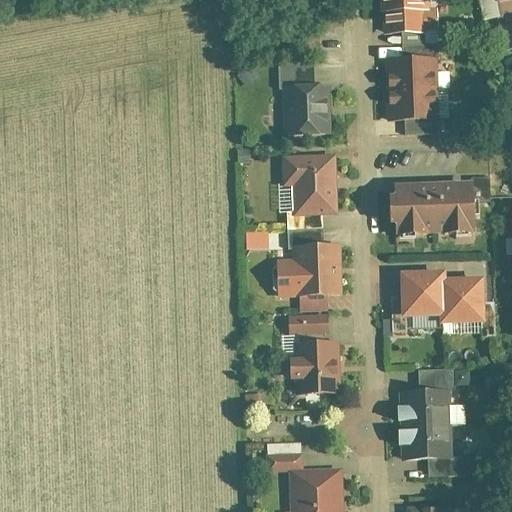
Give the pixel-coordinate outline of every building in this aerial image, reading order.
[(424,0),(382,0),(384,37),(439,35),(438,7),(425,8),(424,0)] [(511,26),(493,30),(498,52),(511,48),(511,26)] [(439,63),(384,64),(385,126),(440,125),(439,63)] [(332,89),(280,91),(281,145),(333,143),(332,89)] [(335,160),(279,162),(280,192),(291,192),(292,220),(336,219),(335,160)] [(471,187),(385,189),(387,242),(472,240),(471,187)] [(243,234),(243,253),(267,252),(267,234),(243,234)] [(338,248),(290,251),(291,267),(272,268),(274,306),(341,303),(338,248)] [(443,276),(397,279),(400,327),(441,324),(442,335),(484,332),(481,285),(444,288),(443,276)] [(287,322),(290,405),(337,403),(335,345),(325,346),(324,321),(287,322)] [(452,393),(396,396),(400,472),(456,469),(452,393)] [(344,511),(343,473),(284,476),(286,511),(344,511)]
